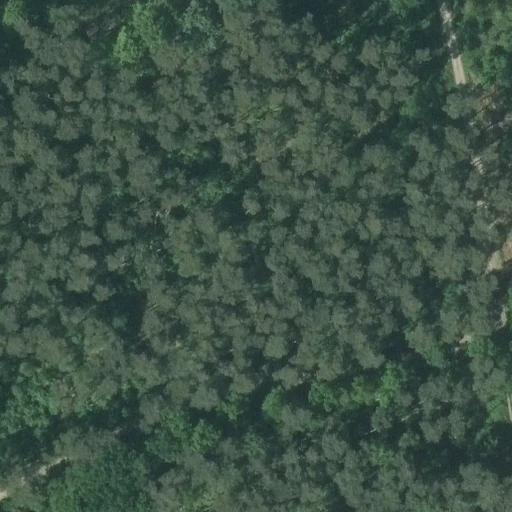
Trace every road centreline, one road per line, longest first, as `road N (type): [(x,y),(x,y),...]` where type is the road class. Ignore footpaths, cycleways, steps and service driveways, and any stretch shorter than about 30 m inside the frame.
road 1 (track): [(0,498),(162,426),(499,341)]
road 2 (track): [(499,341),(447,0)]
